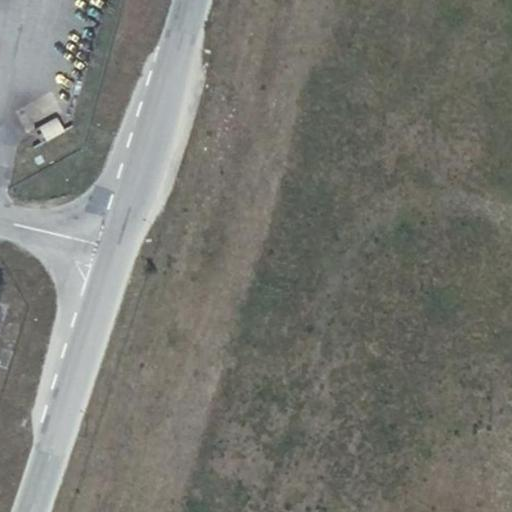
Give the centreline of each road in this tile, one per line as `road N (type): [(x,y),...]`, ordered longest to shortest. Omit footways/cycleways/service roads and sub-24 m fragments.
road 1 (tertiary): [(22,511),(123,245)]
road 2 (tertiary): [(123,245),(190,0)]
road 3 (unclassified): [(0,221),(123,245)]
